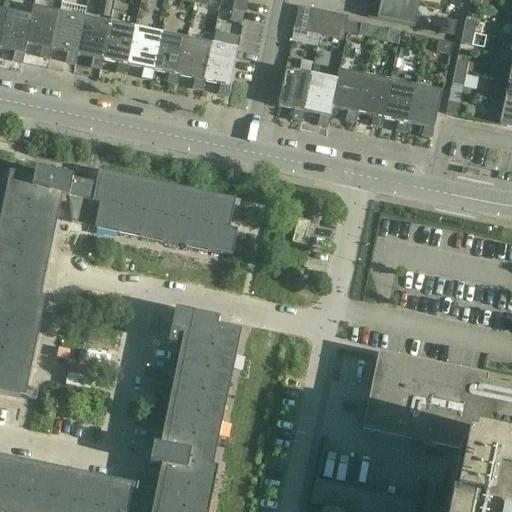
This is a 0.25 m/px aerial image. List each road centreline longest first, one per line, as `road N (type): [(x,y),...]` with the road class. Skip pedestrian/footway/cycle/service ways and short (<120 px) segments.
road 1 (residential): [(152,296),(300,325),(332,321),(364,177)]
road 2 (residential): [(0,102),(248,153)]
road 3 (residential): [(129,391),(42,371),(63,277)]
road 4 (residential): [(0,432),(114,454),(129,391)]
road 5 (residential): [(248,153),(281,0)]
road 6 (residential): [(430,191),(444,129),(511,143)]
